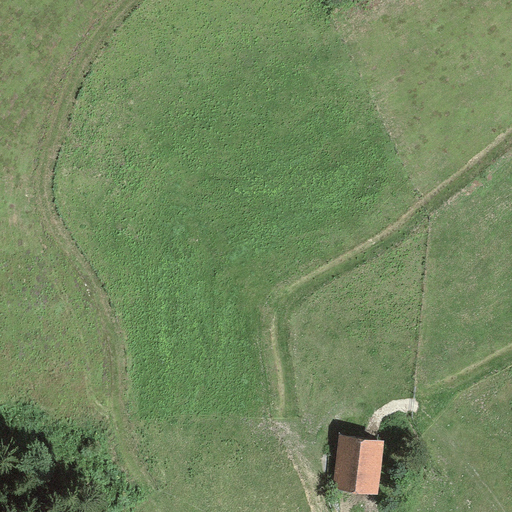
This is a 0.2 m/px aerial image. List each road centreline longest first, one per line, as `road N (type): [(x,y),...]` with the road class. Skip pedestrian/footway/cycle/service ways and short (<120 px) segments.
road 1 (track): [(151,488),(124,439),(100,296),(44,184),(47,154),(88,50),(131,0)]
road 2 (track): [(322,511),(295,450),(283,331),(288,305),(301,288),(401,235),(511,139)]
road 3 (track): [(306,474),(320,431),(336,412),(403,401),(511,354)]
